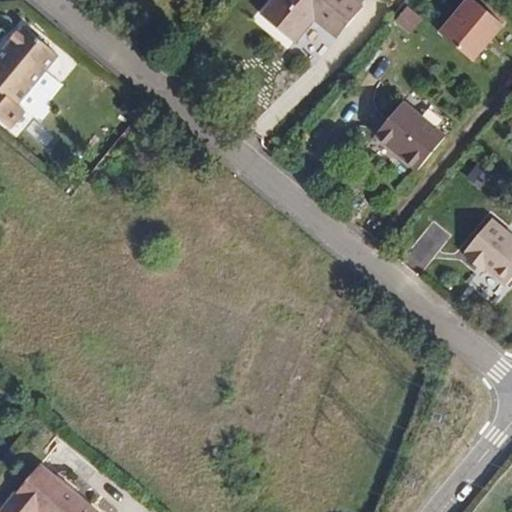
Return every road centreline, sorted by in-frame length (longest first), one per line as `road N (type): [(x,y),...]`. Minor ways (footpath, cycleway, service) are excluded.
road 1 (residential): [(55,0),(511,371)]
road 2 (residential): [(435,511),(511,419)]
